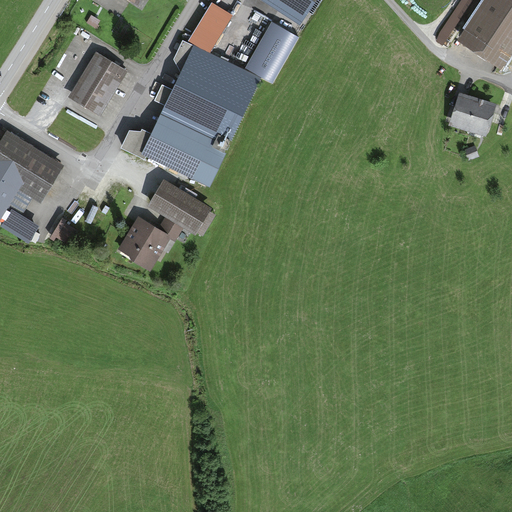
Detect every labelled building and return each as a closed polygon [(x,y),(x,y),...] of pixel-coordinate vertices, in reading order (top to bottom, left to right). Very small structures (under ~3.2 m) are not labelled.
[(268,0),(299,19),(310,0),(268,0)] [(503,73),(511,58),(511,0),(493,0),(463,46),(503,73)] [(206,52),(230,14),(212,3),(187,43),(196,47),(206,52)] [(299,39),(274,24),(247,70),(273,85),(299,39)] [(196,47),(146,150),(209,180),(258,77),(206,52),(196,47)] [(99,111),(124,71),(97,55),(72,95),(99,111)] [(165,98),(169,81),(160,80),(157,96),(165,98)] [(453,122),(484,132),(493,105),(461,95),(453,122)] [(0,206),(15,183),(39,198),(60,165),(8,132),(0,144),(0,206)] [(213,209),(166,181),(150,208),(197,236),(213,209)] [(25,209),(27,203),(10,195),(2,211),(6,213),(11,202),(25,209)] [(11,203),(1,222),(30,238),(40,219),(11,203)] [(61,213),(51,233),(66,241),(76,221),(61,213)] [(122,249),(151,266),(169,235),(174,237),(180,228),(166,220),(160,230),(140,219),(122,249)]
